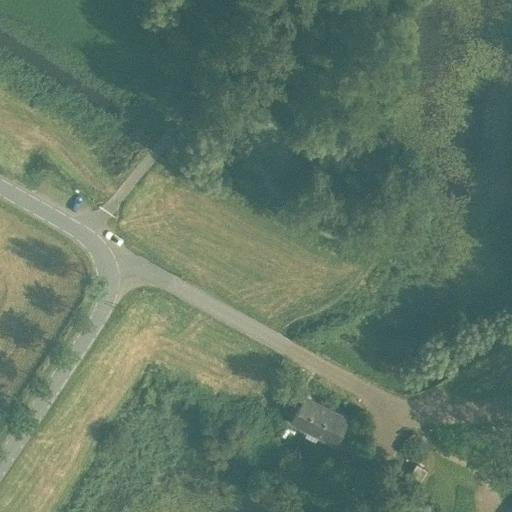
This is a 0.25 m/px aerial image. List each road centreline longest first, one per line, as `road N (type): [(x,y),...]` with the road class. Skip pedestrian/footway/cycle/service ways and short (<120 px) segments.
road 1 (unclassified): [(0,466),(105,307),(107,263)]
road 2 (track): [(0,106),(43,130),(111,204)]
road 3 (unclassified): [(0,186),(84,233),(107,263)]
road 4 (track): [(399,415),(511,353)]
